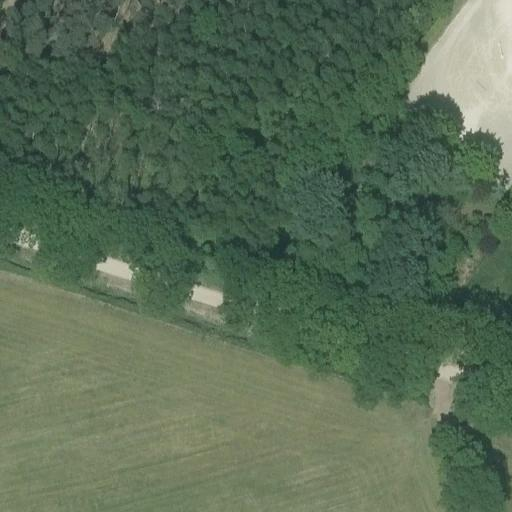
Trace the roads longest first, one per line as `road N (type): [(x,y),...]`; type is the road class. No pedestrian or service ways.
road 1 (track): [(0,226),(511,385)]
road 2 (track): [(492,511),(430,358)]
